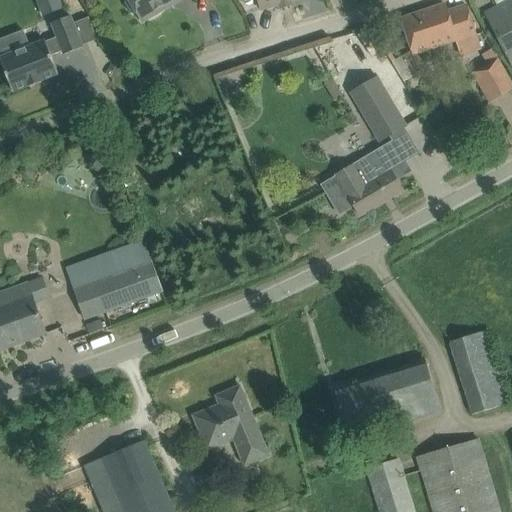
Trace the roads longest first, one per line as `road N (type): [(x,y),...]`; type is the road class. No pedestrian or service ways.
road 1 (unclassified): [(0,393),(303,280),(511,168)]
road 2 (unclassified): [(0,142),(206,59),(410,0)]
